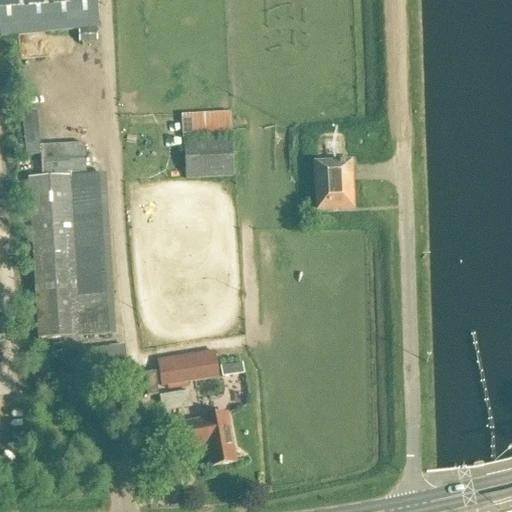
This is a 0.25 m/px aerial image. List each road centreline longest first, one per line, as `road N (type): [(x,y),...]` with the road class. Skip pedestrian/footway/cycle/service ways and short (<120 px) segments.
road 1 (track): [(397,0),(402,142)]
road 2 (primary): [(391,511),(511,485)]
